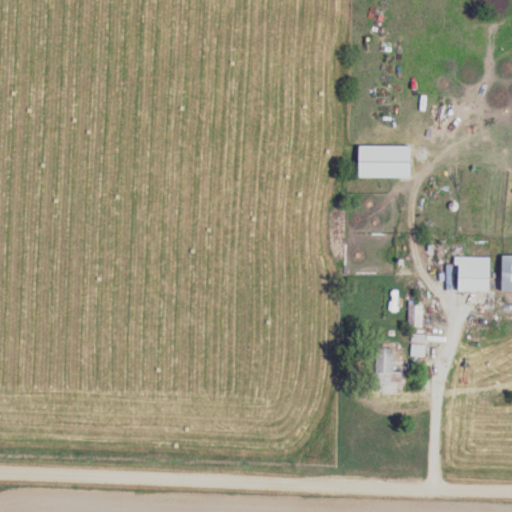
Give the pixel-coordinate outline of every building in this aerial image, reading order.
[(407,142),(355,142),(355,174),(407,174),(407,142)] [(511,251),(499,251),(498,287),(511,287),(511,251)] [(486,288),(487,253),(455,253),(454,287),(486,288)] [(409,353),(423,353),(423,341),(410,341),(409,353)] [(401,389),(402,369),(392,368),(392,345),(374,345),(373,389),(401,389)]
